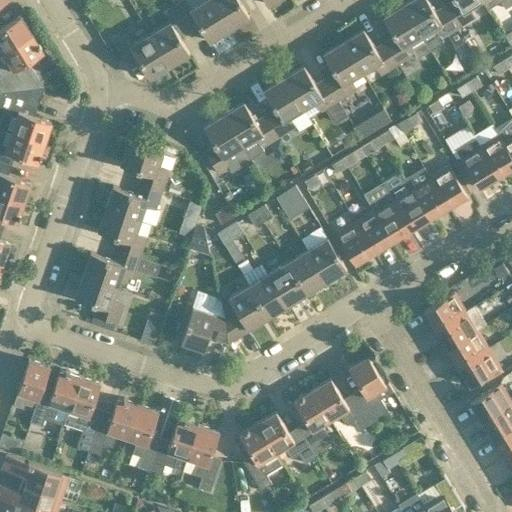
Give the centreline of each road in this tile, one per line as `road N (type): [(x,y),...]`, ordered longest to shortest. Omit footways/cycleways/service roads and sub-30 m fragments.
road 1 (residential): [(366,302),(237,379),(194,376),(27,318)]
road 2 (residential): [(106,88),(170,104),(340,0)]
road 3 (residential): [(27,318),(106,88)]
road 4 (residential): [(489,511),(366,302)]
road 5 (residential): [(511,215),(366,302)]
